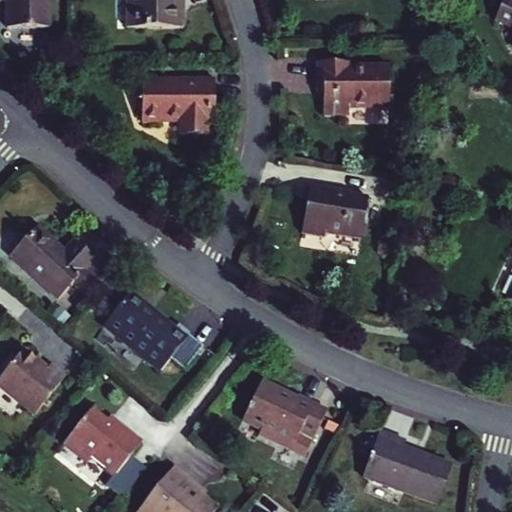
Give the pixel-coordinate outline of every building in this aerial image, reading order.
[(9,0),(9,4),(10,29),(49,29),(48,0),(9,0)] [(128,0),(128,28),(178,28),(177,0),(128,0)] [(511,26),(511,43),(511,46),(511,1),(508,0),(504,0),(496,19),(511,26)] [(323,92),(323,117),(349,117),(349,111),(388,111),(389,66),(352,66),(352,64),(316,64),(316,92),(323,92)] [(141,123),(179,123),(179,135),(208,135),(208,123),(214,123),(214,80),(174,80),(174,83),(164,83),(164,79),(141,79),(141,123)] [(308,187),(301,235),(323,238),(324,234),(361,240),(367,204),(368,200),(350,197),(350,194),(308,187)] [(11,255),(58,299),(95,259),(75,240),(65,251),(39,226),(11,255)] [(130,294),(106,325),(161,370),(190,334),(178,324),(173,330),(130,294)] [(21,351),(0,378),(0,386),(35,414),(65,377),(51,365),(46,371),(21,351)] [(261,383),(242,422),(260,431),(259,433),(291,449),(305,456),(313,440),(327,411),(298,397),(296,399),(261,383)] [(63,444),(87,463),(93,456),(108,468),(108,469),(115,475),(142,443),(110,417),(107,421),(91,409),(63,444)] [(379,432),(363,476),(437,504),(452,465),(403,447),(405,442),(379,432)] [(137,511),(213,511),(217,508),(191,488),(194,485),(172,468),(137,511)]
